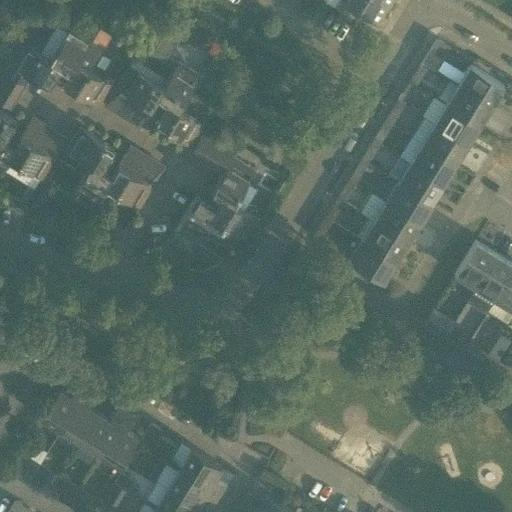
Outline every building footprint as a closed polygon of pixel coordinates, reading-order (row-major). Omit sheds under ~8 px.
[(350,7),(382,27),(388,17),(383,14),(388,5),(379,0),(347,0),(346,3),(340,0),(339,0),(335,7),(346,14),(350,7)] [(77,61),(92,38),(70,25),(48,58),(60,65),(60,66),(70,72),(77,61)] [(168,53),(176,34),(164,30),(156,48),(168,53)] [(435,36),(421,60),(427,64),(434,68),(448,45),(435,36)] [(77,61),(91,70),(106,47),(92,38),(77,61)] [(47,87),(60,66),(60,65),(48,58),(26,44),(13,66),(9,64),(3,75),(22,87),(29,76),(47,87)] [(152,47),(146,56),(163,66),(171,71),(177,62),(152,47)] [(139,99),(127,119),(138,125),(157,96),(156,95),(163,85),(162,84),(166,78),(134,57),(129,64),(116,86),(127,92),(139,99)] [(412,81),(415,83),(427,64),(421,60),(409,79),(412,81)] [(70,72),(63,83),(97,104),(111,82),(91,70),(77,61),(70,72)] [(156,95),(157,96),(167,102),(177,107),(178,107),(198,74),(177,61),(177,62),(171,71),(166,78),(162,84),(163,85),(156,95)] [(470,63),(457,83),(491,104),(503,84),(470,63)] [(3,75),(0,78),(0,87),(16,97),(22,87),(3,75)] [(409,79),(397,99),(403,103),(415,83),(412,81),(409,79)] [(491,104),(457,83),(445,102),(479,124),(491,104)] [(116,86),(104,104),(116,111),(127,92),(116,86)] [(0,101),(9,107),(16,97),(0,87),(0,101)] [(127,92),(116,111),(127,119),(139,99),(127,92)] [(384,119),(391,123),(403,103),(397,99),(384,119)] [(167,102),(154,123),(188,144),(202,122),(178,107),(177,107),(167,102)] [(445,102),(433,122),(467,143),(479,124),(445,102)] [(16,119),(6,113),(0,108),(0,138),(2,140),(3,139),(16,119)] [(20,135),(31,142),(43,123),(31,116),(20,135)] [(379,142),(391,123),(384,119),(372,138),(379,142)] [(467,143),(433,122),(421,142),(455,163),(467,143)] [(43,149),(54,130),(43,123),(31,142),(43,149)] [(60,157),(84,172),(90,162),(101,168),(114,147),(80,126),(60,157)] [(7,158),(40,177),(65,137),(54,130),(43,149),(31,142),(20,135),(13,146),(7,158)] [(203,133),(194,147),(191,153),(201,159),(214,139),(203,133)] [(0,170),(7,158),(13,146),(3,139),(2,140),(0,138),(0,170)] [(367,162),(379,142),(372,138),(360,158),(367,162)] [(214,139),(201,159),(212,166),(224,146),(214,139)] [(443,182),(455,163),(421,142),(409,161),(443,182)] [(129,144),(118,163),(130,171),(141,152),(129,144)] [(224,146),(212,166),(222,172),(211,190),(222,197),(223,196),(234,203),(234,202),(254,169),(233,156),(235,153),(224,146)] [(141,152),(130,171),(141,177),(152,159),(141,152)] [(355,181),(367,162),(360,158),(348,177),(355,181)] [(163,165),(152,159),(141,177),(130,171),(118,163),(111,174),(106,185),(106,186),(138,206),(163,165)] [(431,202),(443,182),(409,161),(397,181),(431,202)] [(90,162),(84,172),(69,195),(91,209),(106,186),(106,185),(111,174),(101,168),(90,162)] [(343,200),(355,181),(348,177),(336,196),(343,200)] [(419,221),(431,202),(397,181),(385,200),(419,221)] [(216,207),(195,194),(174,228),(196,241),(210,218),(216,207)] [(210,218),(243,239),(257,216),(234,202),(234,203),(223,196),(222,197),(216,207),(210,218)] [(331,220),(343,200),(336,196),(324,216),(331,220)] [(406,241),(419,221),(385,200),(373,220),(406,241)] [(312,236),(318,240),(331,220),(324,216),(312,236)] [(361,239),(394,260),(406,241),(373,220),(361,239)] [(168,239),(160,251),(169,257),(177,244),(168,239)] [(382,280),(394,260),(361,239),(349,259),(382,280)] [(474,286),(495,252),(475,240),(454,274),(474,286)] [(511,262),(495,252),(474,286),(493,298),(511,267),(511,262)] [(511,267),(493,298),(511,309),(511,267)] [(427,317),(423,324),(444,337),(448,330),(427,317)] [(468,342),(448,330),(444,337),(463,349),(468,342)] [(29,373),(35,364),(0,342),(0,370),(9,376),(16,365),(29,373)] [(487,354),(468,342),(463,349),(483,361),(487,354)] [(487,354),(483,361),(502,372),(506,366),(487,354)] [(511,369),(506,366),(502,372),(511,378),(511,369)] [(9,376),(0,370),(0,397),(10,403),(15,395),(2,387),(9,376)] [(40,417),(60,430),(86,386),(78,381),(70,394),(58,387),(40,417)] [(60,430),(79,442),(98,411),(87,404),(95,391),(86,386),(60,430)] [(10,403),(0,397),(0,408),(5,412),(10,403)] [(79,442),(98,453),(125,410),(117,405),(109,418),(98,411),(79,442)] [(125,410),(98,453),(119,466),(135,440),(137,436),(125,428),(133,415),(125,410)] [(144,451),(136,446),(127,459),(135,464),(144,451)] [(222,466),(191,447),(179,467),(222,494),(227,486),(214,478),(222,466)] [(14,459),(24,465),(29,456),(20,450),(14,459)] [(222,494),(179,467),(167,486),(197,505),(204,494),(217,502),(222,494)] [(44,478),(53,483),(59,474),(50,468),(44,478)] [(53,483),(62,489),(68,479),(59,474),(53,483)] [(101,501),(111,507),(120,511),(132,492),(114,481),(101,501)] [(193,511),(197,505),(167,486),(155,506),(165,511),(193,511)] [(244,496),(239,504),(251,511),(294,511),(295,511),(265,492),(257,504),(244,496)]
